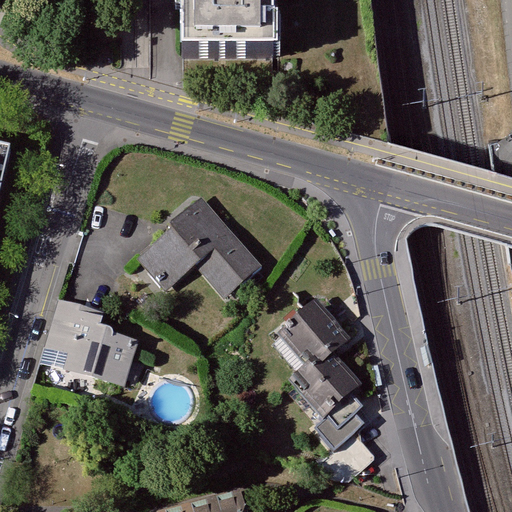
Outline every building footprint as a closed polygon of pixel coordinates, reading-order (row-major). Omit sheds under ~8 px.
[(275,82),(274,0),(180,0),(181,82),(275,82)] [(0,197),(11,150),(0,147),(0,197)] [(167,295),(196,269),(225,302),(263,269),(203,200),(138,255),(141,258),(138,261),(167,295)] [(279,335),(307,367),(336,355),(353,341),(318,301),(279,335)] [(81,308),(58,302),(41,368),(125,390),(138,342),(106,333),(107,329),(99,327),(101,319),(80,313),(81,308)] [(426,349),(422,350),(427,369),(431,368),(426,349)] [(364,388),(336,355),(307,367),(290,382),(325,421),(328,419),(352,398),(364,388)] [(376,368),(372,369),(376,388),(381,387),(376,368)] [(375,461),(353,436),(363,427),(355,417),(363,410),(352,398),(328,419),(325,421),(315,430),(335,452),(310,474),(349,483),(375,461)] [(247,511),(242,493),(213,501),(215,511),(247,511)] [(188,511),(215,511),(213,501),(187,508),(188,511)]
